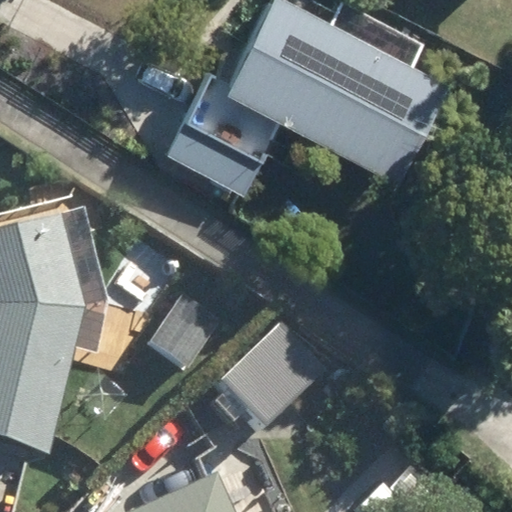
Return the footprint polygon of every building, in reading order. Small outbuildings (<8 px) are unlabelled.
[(446,89),(274,0),(271,0),(220,95),(397,186),(446,89)] [(259,164),(182,124),(166,155),(243,195),(259,164)] [(0,455),(47,467),(84,315),(56,224),(0,241),(0,455)] [(268,328),(245,350),(267,373),(289,350),(268,328)] [(450,465),(430,445),(406,470),(426,490),(450,465)] [(229,511),(216,483),(152,511),(229,511)]
